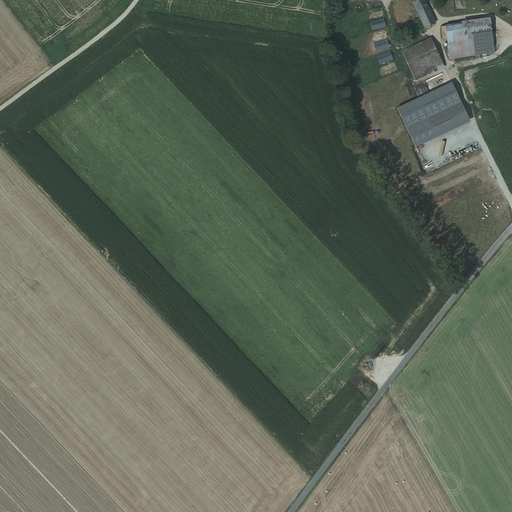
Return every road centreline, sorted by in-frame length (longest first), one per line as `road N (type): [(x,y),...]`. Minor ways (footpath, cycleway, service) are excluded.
road 1 (tertiary): [(511,224),(292,511)]
road 2 (track): [(138,0),(0,109)]
